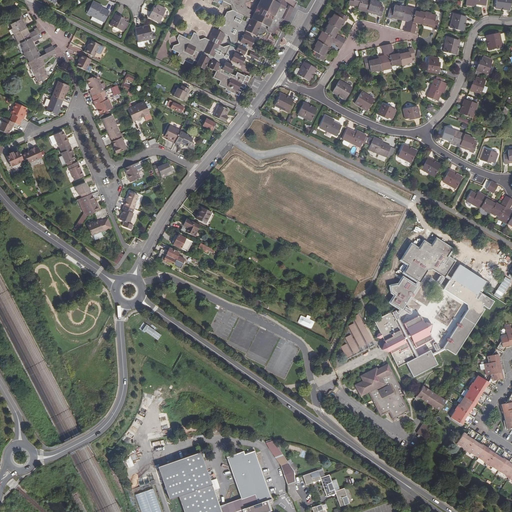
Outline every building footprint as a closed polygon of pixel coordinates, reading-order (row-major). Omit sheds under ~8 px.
[(261,24),(252,16),(248,14),(250,11),(246,9),(244,4),(250,2),(250,0),(211,0),(213,2),(224,7),(229,6),(231,11),(225,13),(222,20),(223,25),(218,27),(216,31),(224,35),(227,37),(229,42),(227,45),(222,47),(219,45),(208,40),(205,38),(199,40),(197,35),(194,33),(190,40),(186,38),(188,36),(185,34),(183,37),(179,35),(177,39),(178,44),(173,46),(171,50),(173,51),(172,53),(175,54),(176,52),(179,54),(177,57),(178,58),(179,59),(179,60),(179,61),(179,62),(183,64),(185,61),(192,64),(194,61),(197,63),(199,59),(207,63),(209,59),(212,61),(208,68),(216,72),(213,77),(220,81),(218,85),(226,88),(225,90),(227,91),(227,92),(230,93),(231,92),(239,96),(240,92),(242,90),(239,89),(240,87),(244,89),(250,77),(244,74),(243,75),(237,72),(235,76),(229,73),(227,73),(231,65),(228,64),(229,61),(237,65),(241,56),(234,53),(235,51),(242,55),(245,49),(247,46),(249,42),(248,39),(249,37),(243,34),(245,31),(255,36),(261,24)] [(252,16),(261,24),(268,27),(267,29),(267,31),(271,33),(273,29),(276,31),(279,32),(281,29),(280,28),(282,25),(283,25),(285,20),(288,22),(294,9),(288,5),(287,9),(285,8),(286,5),(285,2),(281,0),(274,0),(273,1),(270,0),(260,0),(258,4),(252,16)] [(350,0),(349,6),(352,7),(353,6),(358,8),(359,7),(360,7),(359,10),(367,12),(370,0),(369,0),(350,0)] [(370,0),(367,12),(377,15),(381,16),(383,7),(379,6),(380,3),(370,0)] [(496,0),(495,8),(501,9),(501,7),(504,8),(503,9),(510,10),(511,0),(496,0)] [(93,2),(87,12),(88,13),(93,15),(92,16),(104,22),(109,12),(106,10),(106,11),(101,8),(100,8),(100,9),(98,9),(100,5),(93,2)] [(152,11),(149,17),(160,23),(166,9),(157,5),(155,9),(153,12),(152,11)] [(390,9),(388,18),(391,19),(391,18),(402,21),(405,9),(395,6),(394,10),(390,9)] [(404,28),(404,31),(410,33),(412,25),(412,23),(415,12),(416,10),(405,7),(405,9),(402,21),(406,22),(406,21),(408,22),(406,28),(404,28)] [(415,12),(412,23),(415,24),(422,25),(424,14),(415,12)] [(334,15),(329,24),(339,30),(340,31),(345,21),(346,22),(348,18),(340,13),(338,17),(334,15)] [(422,25),(421,26),(432,29),(436,30),(438,21),(434,20),(435,16),(424,13),(424,14),(422,25)] [(454,14),(450,28),(463,31),(464,25),(463,25),(463,22),(465,23),(466,17),(454,14)] [(115,15),(110,25),(123,32),(128,23),(124,21),(120,19),(121,17),(115,15)] [(11,25),(15,35),(26,29),(21,19),(22,19),(21,16),(12,20),(14,23),(11,25)] [(329,24),(324,33),(334,39),(336,36),(339,30),(329,24)] [(135,30),(138,43),(137,44),(138,47),(139,48),(144,47),(145,46),(144,42),(156,39),(154,32),(151,33),(149,27),(144,28),(144,29),(141,30),(141,29),(135,30)] [(14,35),(19,44),(21,43),(31,39),(32,37),(39,34),(37,28),(34,30),(35,32),(29,35),(28,34),(29,33),(26,29),(15,35),(14,35)] [(213,29),(208,40),(219,45),(224,35),(216,31),(213,29)] [(322,32),(317,41),(319,42),(330,48),(332,44),(332,42),(338,46),(337,48),(340,49),(343,44),(336,40),(334,39),(324,33),(322,32)] [(486,44),(488,50),(501,46),(497,32),(484,36),(485,41),(487,41),(488,43),(486,44)] [(447,38),(443,52),(456,55),(457,49),(456,49),(456,47),(458,47),(460,41),(447,38)] [(21,43),(25,52),(35,47),(32,42),(31,39),(21,43)] [(102,47),(90,41),(87,49),(86,48),(84,53),(93,57),(95,53),(98,55),(100,54),(103,49),(102,47)] [(319,42),(313,51),(317,53),(315,56),(323,61),(325,58),(324,57),(330,48),(319,42)] [(382,69),(382,71),(392,68),(392,66),(389,55),(389,53),(387,45),(381,46),(382,50),(384,49),(385,56),(384,56),(384,55),(379,56),(382,69)] [(24,52),(29,62),(40,57),(35,47),(25,52),(24,52)] [(401,64),(401,65),(412,62),(411,58),(415,57),(413,48),(409,49),(409,50),(399,52),(399,53),(401,64)] [(31,68),(35,76),(38,82),(48,77),(45,72),(43,67),(43,66),(42,67),(41,65),(44,64),(42,60),(56,54),(54,50),(46,54),(40,57),(29,62),(30,63),(32,67),(31,68)] [(389,55),(392,66),(401,64),(399,53),(393,54),(389,55)] [(370,67),(371,71),(382,69),(379,56),(368,59),(368,58),(365,59),(367,68),(370,67)] [(83,57),(78,67),(85,70),(87,65),(90,60),(83,57)] [(429,57),(427,72),(439,73),(440,67),(438,67),(439,63),(439,59),(429,57)] [(478,65),(476,71),(487,75),(492,61),(483,58),(481,61),(480,65),(478,65)] [(197,63),(196,65),(204,69),(207,63),(199,59),(197,63)] [(297,75),(308,82),(311,77),(310,76),(311,74),(312,75),(316,69),(304,62),(300,70),(297,69),(296,69),(294,72),(294,74),(297,75)] [(120,87),(127,90),(129,86),(125,84),(127,79),(131,81),(133,77),(127,74),(120,87)] [(92,77),(86,80),(87,82),(90,89),(90,90),(91,92),(90,92),(92,96),(100,93),(103,91),(103,89),(100,84),(98,80),(100,77),(95,75),(94,78),(92,77)] [(472,84),(469,91),(481,95),(485,81),(475,78),(474,81),(473,85),(472,84)] [(435,79),(427,97),(438,102),(440,98),(439,98),(441,93),(441,92),(440,92),(441,90),(444,92),(447,84),(435,79)] [(52,96),(62,101),(65,94),(68,86),(58,81),(52,96)] [(339,81),(333,92),(337,95),(338,94),(340,95),(340,96),(345,100),(352,88),(339,81)] [(111,88),(114,95),(120,93),(117,85),(111,88)] [(190,90),(182,86),(180,90),(177,89),(173,97),(183,101),(185,96),(187,93),(188,94),(190,90)] [(361,92),(354,104),(359,107),(360,105),(362,107),(362,108),(367,111),(373,100),(361,92)] [(100,114),(113,108),(109,99),(104,101),(102,102),(101,98),(102,98),(100,93),(92,96),(94,101),(93,101),(95,105),(96,105),(97,109),(100,114)] [(275,106),(288,112),(293,101),(288,98),(288,100),(285,98),(286,97),(280,94),(275,106)] [(52,96),(50,100),(48,107),(46,111),(57,115),(62,101),(52,96)] [(169,101),(167,105),(171,107),(170,108),(180,112),(181,110),(183,110),(184,108),(174,103),(175,102),(173,101),(173,102),(169,100),(169,101)] [(462,107),(460,113),(472,118),(477,104),(465,100),(463,105),(464,106),(463,108),(462,107)] [(127,110),(132,121),(149,114),(144,102),(127,110)] [(14,123),(19,125),(22,119),(23,119),(25,114),(24,113),(25,111),(26,108),(15,103),(10,113),(13,114),(10,121),(14,123)] [(298,115),(311,121),(317,110),(312,107),(311,109),(308,107),(309,106),(303,103),(298,115)] [(382,104),(377,115),(383,118),(384,116),(387,118),(391,120),(396,110),(382,104)] [(227,110),(219,105),(213,117),(223,121),(225,118),(224,117),(227,110)] [(403,110),(404,119),(409,118),(413,118),(413,119),(419,118),(417,107),(403,110)] [(106,126),(105,126),(110,138),(120,134),(112,115),(103,119),(106,126)] [(324,130),(337,136),(342,126),(338,124),(338,125),(333,122),(332,122),(332,123),(330,123),(332,120),(325,116),(320,127),(325,129),(324,130)] [(10,121),(4,118),(2,122),(0,120),(0,130),(7,134),(9,130),(11,126),(12,126),(14,123),(10,121)] [(206,119),(203,126),(212,131),(215,123),(206,119)] [(169,141),(174,143),(180,131),(169,126),(164,137),(169,139),(169,141)] [(360,146),(361,146),(362,143),(366,136),(358,132),(357,135),(356,135),(356,134),(355,133),(350,131),(351,131),(347,129),(342,139),(355,145),(355,144),(360,146)] [(452,144),(460,147),(464,135),(463,135),(458,133),(459,132),(450,129),(449,131),(445,130),(442,138),(451,141),(452,141),(453,141),(452,144)] [(59,145),(60,149),(70,145),(68,141),(67,141),(62,131),(48,137),(51,145),(55,143),(56,146),(59,145)] [(180,143),(191,148),(193,144),(192,143),(191,142),(192,139),(187,137),(188,135),(180,131),(174,143),(179,146),(180,143)] [(120,134),(110,138),(114,146),(115,148),(113,148),(116,154),(126,149),(121,138),(123,137),(121,133),(120,134)] [(469,151),(473,152),(476,144),(472,142),(473,139),(464,135),(460,147),(469,150),(469,151)] [(374,151),(386,157),(390,147),(387,145),(387,146),(382,143),(381,143),(381,144),(380,143),(381,140),(374,137),(369,148),(374,150),(374,151)] [(60,149),(62,152),(61,153),(62,156),(66,163),(67,163),(74,160),(75,159),(70,149),(71,149),(70,145),(60,149)] [(397,156),(411,163),(416,151),(411,149),(411,150),(408,149),(409,148),(403,145),(397,156)] [(23,161),(25,165),(42,157),(38,147),(35,149),(34,148),(30,149),(31,151),(21,155),(23,161)] [(483,149),(480,160),(486,162),(487,160),(490,162),(494,163),(498,154),(483,149)] [(6,157),(11,167),(23,161),(21,155),(19,151),(13,154),(12,152),(9,153),(10,155),(6,157)] [(421,169),(434,177),(440,165),(436,162),(435,164),(432,163),(433,161),(428,158),(421,169)] [(68,166),(74,180),(83,176),(77,162),(75,162),(68,166)] [(156,167),(160,176),(171,171),(168,163),(164,165),(161,166),(160,165),(156,167)] [(137,172),(134,164),(125,168),(129,178),(128,179),(130,182),(140,178),(137,172)] [(443,182),(455,189),(462,178),(457,175),(456,176),(454,175),(455,173),(449,170),(443,182)] [(81,194),(82,198),(91,194),(89,190),(88,190),(85,183),(75,187),(79,195),(81,194)] [(480,207),(487,196),(480,192),(478,195),(477,194),(477,193),(472,191),(466,200),(475,205),(475,204),(480,207)] [(133,209),(134,209),(136,204),(135,204),(138,195),(130,192),(126,202),(125,201),(124,206),(133,209)] [(82,198),(89,215),(100,210),(97,203),(96,204),(95,203),(91,194),(82,198)] [(480,207),(490,213),(491,212),(496,203),(496,202),(487,196),(480,207)] [(89,215),(82,198),(77,200),(84,215),(78,224),(81,226),(88,216),(89,215)] [(498,219),(507,224),(508,223),(511,215),(511,210),(510,209),(510,210),(508,209),(511,204),(511,203),(511,199),(510,198),(506,205),(505,207),(499,217),(498,219)] [(491,212),(499,217),(505,207),(502,206),(496,203),(491,212)] [(133,224),(130,223),(133,213),(132,213),(133,209),(124,206),(122,209),(124,210),(120,219),(125,221),(123,226),(131,229),(133,224)] [(196,219),(205,224),(211,213),(202,208),(196,219)] [(103,220),(107,229),(111,227),(107,218),(103,220)] [(193,236),(196,236),(198,233),(197,232),(200,226),(187,219),(181,230),(193,236)] [(87,226),(91,236),(107,229),(103,220),(99,222),(98,221),(87,226)] [(173,245),(187,252),(192,242),(178,235),(178,236),(176,235),(174,239),(176,240),(174,244),(173,245)] [(408,361),(415,375),(440,362),(436,354),(449,347),(458,352),(486,309),(483,307),(484,306),(489,309),(495,301),(480,292),(475,300),(468,304),(469,310),(462,320),(459,321),(459,324),(452,335),(449,336),(450,339),(446,345),(442,347),(442,346),(443,346),(440,340),(439,339),(438,339),(437,339),(436,339),(436,340),(435,341),(438,348),(439,347),(440,348),(435,351),(433,348),(417,356),(408,337),(414,334),(417,340),(433,331),(431,328),(433,328),(435,321),(429,319),(427,320),(426,317),(409,325),(412,331),(406,334),(398,317),(398,316),(402,314),(401,312),(405,306),(406,307),(405,307),(411,311),(412,311),(413,311),(413,310),(414,310),(414,309),(414,308),(414,307),(408,303),(407,304),(406,303),(413,293),(416,292),(415,289),(430,267),(435,266),(444,272),(444,273),(443,273),(440,278),(440,279),(440,280),(441,281),(442,281),(443,281),(444,280),(448,274),(449,272),(458,259),(450,254),(442,249),(447,241),(440,236),(430,252),(414,242),(410,250),(417,254),(412,262),(407,270),(420,278),(418,282),(406,275),(401,283),(403,284),(398,292),(394,300),(402,305),(400,309),(399,307),(395,309),(396,311),(395,311),(394,309),(377,318),(383,330),(381,331),(380,334),(383,336),(386,334),(388,340),(393,348),(401,365),(408,361)] [(442,249),(450,254),(452,249),(447,241),(442,249)] [(208,250),(213,253),(215,250),(201,243),(199,248),(207,252),(208,250)] [(181,262),(183,263),(184,260),(177,256),(179,253),(169,249),(168,252),(161,249),(160,252),(181,262)] [(401,261),(412,262),(417,254),(410,250),(401,261)] [(124,255),(120,252),(114,262),(117,264),(124,255)] [(175,262),(180,265),(181,262),(160,252),(157,258),(173,265),(175,262)] [(443,290),(468,304),(475,300),(480,292),(488,282),(459,265),(451,278),(449,272),(448,274),(449,280),(447,284),(444,287),(443,290)] [(391,293),(398,292),(403,284),(401,283),(396,285),(390,286),(391,293)] [(353,317),(367,344),(373,341),(359,314),(353,317)] [(403,323),(409,325),(426,317),(420,315),(403,323)] [(143,320),(140,324),(148,330),(151,325),(143,320)] [(348,326),(360,348),(365,345),(354,323),(348,326)] [(497,348),(503,352),(507,346),(511,345),(511,328),(505,330),(507,335),(500,336),(501,342),(497,348)] [(417,340),(416,348),(432,340),(433,331),(417,340)] [(345,338),(354,354),(359,351),(350,335),(345,338)] [(382,347),(381,350),(384,351),(387,353),(393,348),(388,340),(383,344),(382,347)] [(340,347),(346,358),(351,355),(346,344),(340,347)] [(488,383),(494,387),(499,379),(503,379),(499,359),(500,357),(503,353),(496,349),(492,356),(487,357),(488,363),(484,364),(486,375),(491,375),(491,377),(488,382),(488,383)] [(385,365),(393,379),(396,377),(388,363),(385,365)] [(389,412),(393,421),(410,412),(401,396),(404,394),(396,377),(393,379),(385,365),(377,369),(376,367),(359,376),(362,381),(354,385),(360,396),(368,392),(372,400),(380,417),(389,412)] [(478,376),(451,418),(461,425),(464,420),(470,424),(478,412),(472,408),(478,399),(484,403),(492,391),(485,387),(488,383),(488,382),(478,376)] [(416,396),(439,411),(446,401),(423,386),(416,396)] [(511,393),(505,404),(501,405),(507,429),(511,428),(511,429),(511,393)] [(416,433),(422,437),(430,425),(424,421),(416,433)] [(456,444),(511,479),(511,459),(510,463),(501,458),(505,452),(492,444),(488,450),(480,444),(483,438),(471,430),(467,436),(463,433),(456,444)] [(281,466),(288,463),(283,454),(278,447),(271,441),(266,443),(269,449),(275,457),(281,466)] [(264,511),(268,511),(272,510),(270,503),(272,504),(273,503),(274,501),(274,499),(272,498),(271,498),(254,451),(246,454),(245,451),(228,457),(242,498),(219,506),(200,452),(158,467),(169,499),(179,496),(184,511),(264,511)] [(124,459),(129,468),(134,466),(130,457),(124,459)] [(281,466),(287,485),(295,482),(294,471),(288,463),(281,466)] [(303,475),(306,484),(321,479),(327,496),(336,493),(340,506),(350,503),(344,488),(335,491),(329,474),(320,477),(317,470),(303,475)] [(288,494),(294,502),(302,499),(296,491),(295,482),(287,485),(288,494)] [(161,511),(153,488),(135,495),(141,511),(161,511)]
